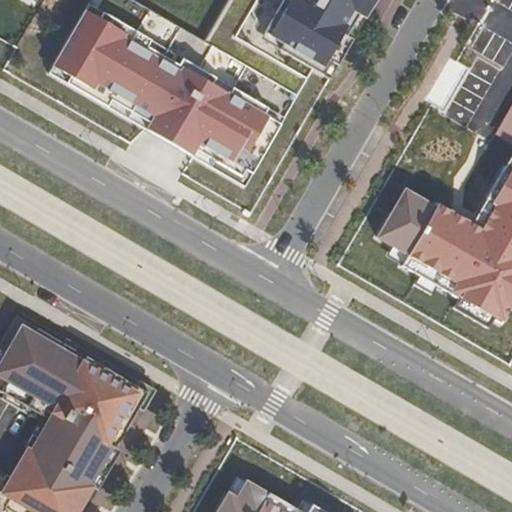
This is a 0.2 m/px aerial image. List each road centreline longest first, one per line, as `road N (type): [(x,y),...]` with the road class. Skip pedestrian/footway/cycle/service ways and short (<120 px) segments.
road 1 (residential): [(266,283),(433,0)]
road 2 (unclassified): [(266,283),(0,127)]
road 3 (unclassified): [(511,426),(266,283)]
road 4 (unclassified): [(216,372),(454,511)]
road 5 (unclassified): [(0,245),(216,372)]
road 6 (residential): [(136,511),(216,372)]
